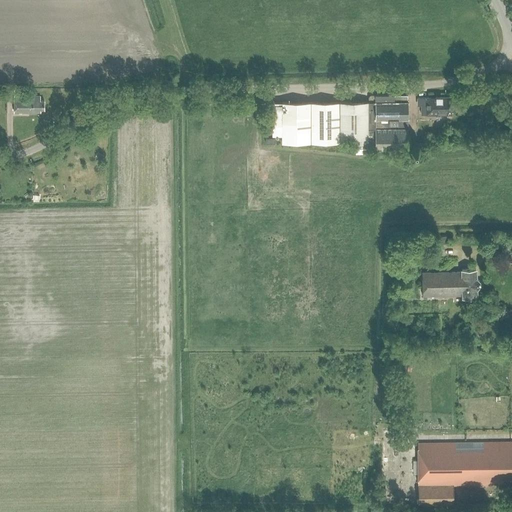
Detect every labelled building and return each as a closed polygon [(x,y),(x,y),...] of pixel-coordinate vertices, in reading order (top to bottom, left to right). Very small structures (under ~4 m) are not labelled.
[(23,90),(14,90),(14,97),(14,113),(41,113),(41,110),(44,110),(44,101),(41,101),(40,96),(23,97),(23,90)] [(376,150),(408,150),(408,140),(408,102),(408,95),(375,95),(371,95),(369,98),(369,102),(272,103),(272,135),(282,135),(282,143),(356,142),(356,153),(376,153),(376,150)] [(421,115),(452,114),(452,98),(417,99),(417,106),(421,106),(421,115)] [(447,236),(438,237),(439,244),(447,243),(447,236)] [(477,278),(476,278),(476,269),(462,269),(462,272),(422,273),(423,296),(462,295),(462,298),(477,297),(477,291),(476,289),(478,289),(480,286),(480,281),(477,278)] [(511,442),(418,444),(418,505),(454,504),(454,485),(492,485),(492,482),(511,481),(511,442)]
